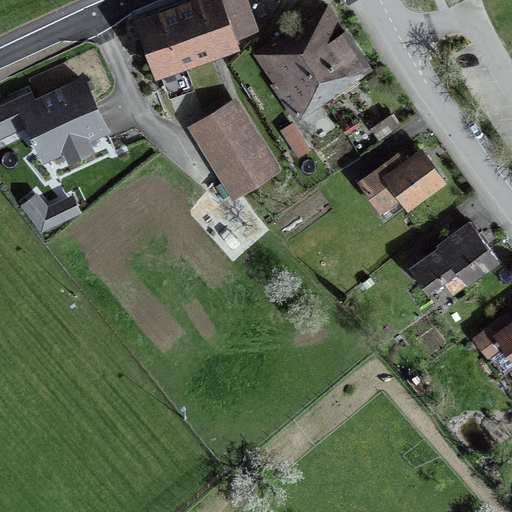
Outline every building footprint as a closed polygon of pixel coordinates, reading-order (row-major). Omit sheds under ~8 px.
[(219,0),(220,1),(147,25),(164,76),(241,51),(237,37),(255,31),(245,0),(219,0)] [(296,32),(340,94),(374,71),(330,8),(296,32)] [(340,94),(296,32),(262,56),(306,119),(340,94)] [(37,96),(0,113),(0,124),(9,144),(31,134),(46,166),(72,154),(77,165),(100,154),(95,144),(121,131),(97,78),(40,104),(37,96)] [(267,108),(223,133),(264,204),(308,178),(267,108)] [(391,124),(375,136),(386,149),(401,137),(391,124)] [(326,129),(311,139),(329,165),(344,155),(326,129)] [(419,210),(451,186),(430,158),(412,171),(402,159),(367,185),(390,217),(412,201),(419,210)] [(51,212),(39,199),(26,210),(47,234),(83,217),(76,199),(51,212)] [(504,266),(473,226),(417,269),(439,298),(468,276),(476,287),(504,266)] [(511,319),(511,318),(481,340),(498,364),(511,354),(511,319)]
